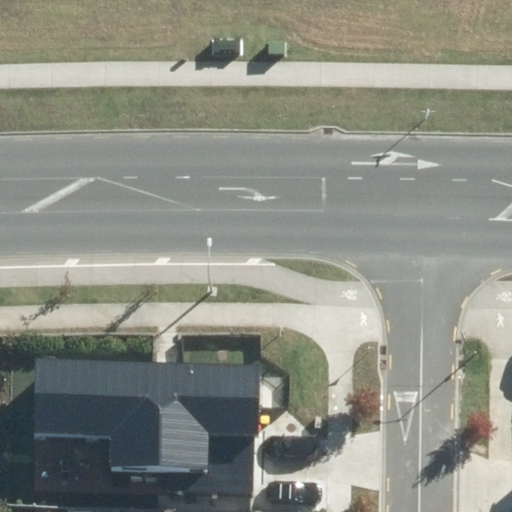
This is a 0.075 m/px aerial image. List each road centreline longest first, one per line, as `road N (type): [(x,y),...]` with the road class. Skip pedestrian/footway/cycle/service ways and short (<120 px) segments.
road 1 (unclassified): [(10,184),(394,181)]
road 2 (residential): [(415,511),(420,286),(394,181)]
road 3 (residential): [(10,184),(10,0)]
road 4 (residential): [(394,181),(395,0)]
